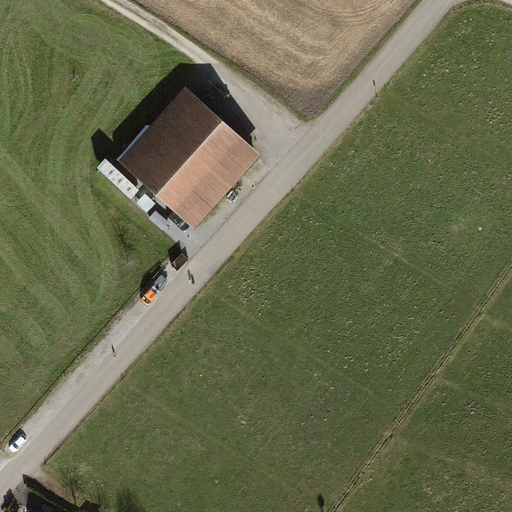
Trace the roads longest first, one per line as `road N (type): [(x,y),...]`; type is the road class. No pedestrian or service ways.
road 1 (unclassified): [(0,492),(436,0)]
road 2 (track): [(306,145),(186,44),(110,0)]
